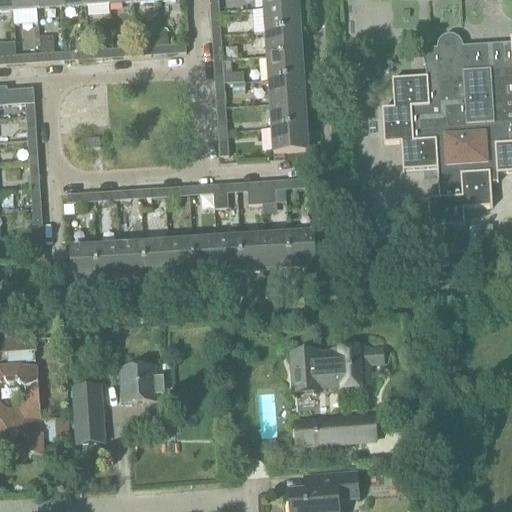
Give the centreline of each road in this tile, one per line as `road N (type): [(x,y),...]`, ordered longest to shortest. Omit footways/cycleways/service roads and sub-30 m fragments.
road 1 (residential): [(54,183),(215,172)]
road 2 (residential): [(204,64),(46,76)]
